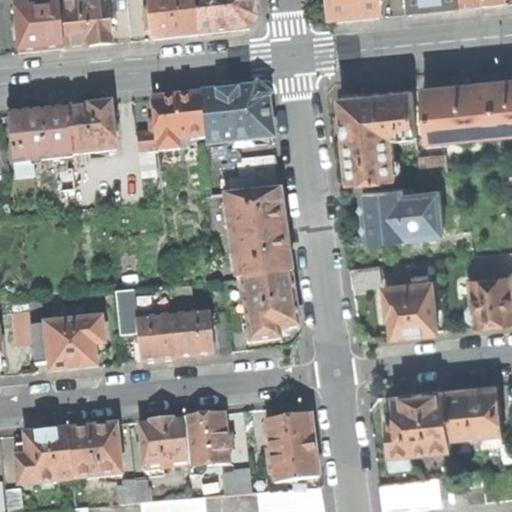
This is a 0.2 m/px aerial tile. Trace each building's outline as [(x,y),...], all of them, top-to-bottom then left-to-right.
[(87,0),(88,4),(61,7),(65,50),(88,47),(112,45),(110,25),(117,24),(114,0),(87,0)] [(195,0),(151,0),(152,9),(147,10),(149,32),(154,32),(155,41),(177,38),(200,36),(195,0)] [(195,0),(200,36),(223,34),(250,31),(260,20),(257,0),(195,0)] [(327,0),(330,24),(354,22),(380,19),(378,0),(327,0)] [(458,0),(408,0),(410,15),(433,13),(459,10),(458,0)] [(458,0),(459,10),(480,8),(504,6),(503,0),(458,0)] [(16,4),(21,55),(42,52),(65,50),(61,7),(60,5),(30,8),(30,3),(16,4)] [(433,140),(511,132),(511,81),(461,86),(428,90),(433,140)] [(398,178),(394,137),(418,135),(414,90),(342,97),(348,151),(351,183),(398,178)] [(207,140),(207,145),(234,143),(254,141),(273,139),(269,100),(257,92),(227,95),(203,97),(207,140)] [(207,140),(203,97),(176,100),(155,102),(157,121),(152,121),(153,133),(154,133),(156,153),(182,151),(181,142),(207,140)] [(68,110),(73,156),(118,151),(117,140),(114,118),(113,105),(87,108),(68,110)] [(11,116),(16,164),(74,158),(73,156),(68,110),(34,114),(11,116)] [(158,178),(156,153),(154,133),(153,133),(139,135),(143,179),(158,178)] [(254,141),(234,143),(235,150),(255,149),(254,141)] [(421,157),(423,173),(449,171),(448,155),(421,157)] [(242,180),(280,175),(278,157),(240,161),(242,180)] [(61,172),(63,193),(76,192),(74,171),(61,172)] [(229,196),(282,190),(280,175),(242,180),(227,182),(229,196)] [(368,217),(371,242),(446,234),(441,190),(405,193),(405,188),(365,192),(368,217)] [(244,280),(293,275),(287,228),(282,190),(229,196),(239,281),(244,280)] [(354,269),(355,285),(377,283),(381,278),(380,266),(354,269)] [(293,275),(244,280),(252,343),(267,341),(283,339),(281,330),(299,328),(293,275)] [(477,322),(477,329),(499,326),(511,324),(511,275),(472,281),(475,308),(472,308),(470,311),(471,320),(474,323),(477,322)] [(393,316),(395,337),(417,335),(440,332),(435,283),(386,288),(389,316),(393,316)] [(117,294),(121,338),(140,336),(139,320),(136,292),(117,294)] [(46,302),(29,304),(31,316),(32,328),(48,327),(46,302)] [(174,317),(179,359),(195,357),(216,355),(215,344),(213,323),(212,313),(174,317)] [(16,344),(33,343),(32,328),(31,316),(13,317),(16,344)] [(179,359),(174,317),(139,320),(140,336),(143,363),(161,361),(179,359)] [(52,365),(53,373),(77,370),(97,368),(96,357),(107,356),(103,321),(48,327),(52,365)] [(52,365),(48,327),(32,328),(33,343),(36,366),(52,365)] [(447,392),(452,440),(485,437),(503,435),(498,387),(468,390),(447,392)] [(388,412),(392,455),(412,453),(453,449),(452,440),(447,392),(417,395),(396,397),(397,411),(388,412)] [(189,466),(189,469),(202,468),(230,465),(228,451),(234,450),(233,437),(227,438),(224,415),(203,417),(184,419),(189,466)] [(273,476),(274,485),(319,479),(311,416),(289,419),(266,423),(270,453),(267,453),(271,476),(273,476)] [(144,471),(189,466),(184,419),(159,422),(139,424),(144,471)] [(70,431),(75,481),(122,476),(120,458),(122,458),(121,445),(119,445),(117,427),(93,429),(70,431)] [(17,459),(20,487),(75,481),(70,431),(47,434),(26,436),(28,458),(17,459)] [(503,435),(485,437),(486,446),(504,444),(503,435)] [(412,453),(392,455),(394,468),(413,466),(412,453)] [(202,468),(189,469),(190,479),(203,477),(202,468)] [(223,476),(226,497),(252,495),(249,470),(235,471),(235,474),(223,476)] [(511,470),(485,474),(488,503),(511,499),(511,470)] [(381,485),(383,511),(406,511),(441,508),(438,479),(381,485)] [(135,481),(124,482),(124,487),(119,488),(121,506),(137,505),(135,482),(135,481)] [(135,482),(137,505),(141,505),(151,504),(150,491),(147,492),(146,481),(135,482)] [(23,511),(21,490),(7,492),(8,511),(23,511)] [(259,495),(260,511),(324,511),(320,490),(259,495)] [(151,504),(141,505),(141,511),(204,511),(203,499),(151,504)]
